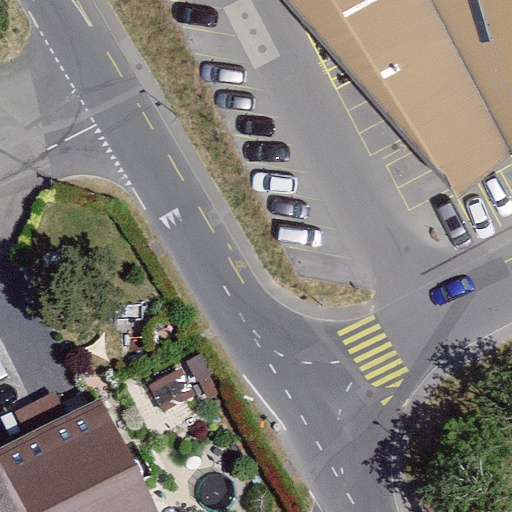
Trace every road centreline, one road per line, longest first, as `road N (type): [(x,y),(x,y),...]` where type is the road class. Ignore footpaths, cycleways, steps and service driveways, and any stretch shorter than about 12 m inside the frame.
road 1 (unclassified): [(56,0),(294,399)]
road 2 (unclassified): [(294,399),(511,288)]
road 3 (unclassified): [(359,511),(294,399)]
